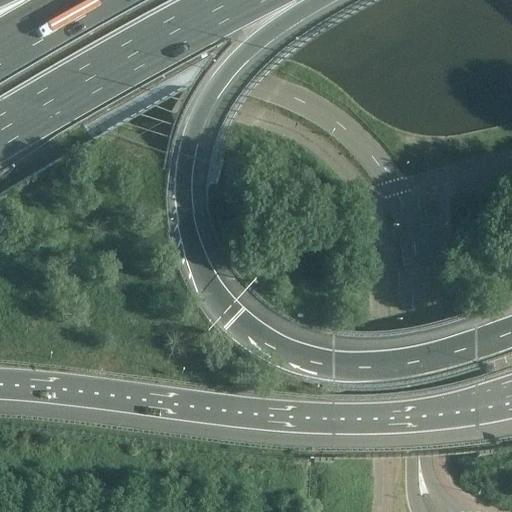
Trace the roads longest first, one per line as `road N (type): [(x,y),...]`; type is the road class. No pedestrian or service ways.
road 1 (tertiary): [(419,452),(413,245),(389,181),(360,145),(325,115),(256,83),(0,6)]
road 2 (motorway): [(511,333),(407,364),(342,368),(263,344),(213,297),(183,207),(187,142),(269,0)]
road 3 (motorway): [(0,384),(332,419),(432,417),(511,404)]
road 4 (motorway): [(0,133),(236,0)]
